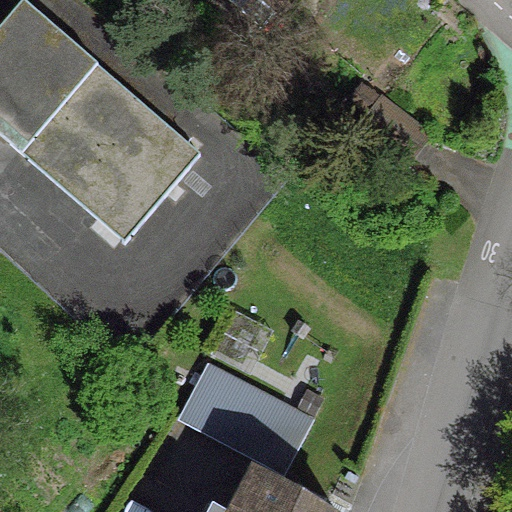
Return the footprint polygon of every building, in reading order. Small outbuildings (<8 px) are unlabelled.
[(221,0),(257,31),(284,0),(221,0)] [(0,27),(0,143),(120,247),(196,157),(19,5),(0,27)] [(348,103),(363,115),(374,100),(359,89),(348,103)] [(377,102),(357,127),(404,164),(424,139),(377,102)] [(307,511),(254,483),(238,511),(307,511)]
